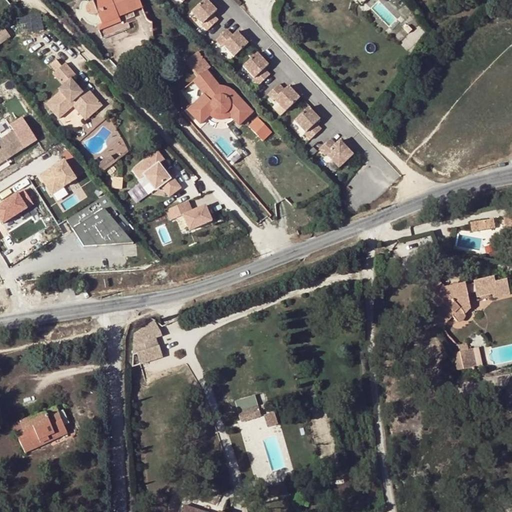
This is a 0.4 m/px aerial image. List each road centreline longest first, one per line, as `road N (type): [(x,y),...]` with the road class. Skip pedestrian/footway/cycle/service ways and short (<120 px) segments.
road 1 (residential): [(32,0),(282,258)]
road 2 (residential): [(370,224),(369,312),(394,511)]
road 3 (residential): [(227,0),(376,157),(377,178),(356,201)]
road 4 (unclassified): [(115,511),(111,304)]
road 5 (tertiary): [(282,258),(159,299),(111,304)]
road 6 (tertiary): [(511,174),(370,224)]
